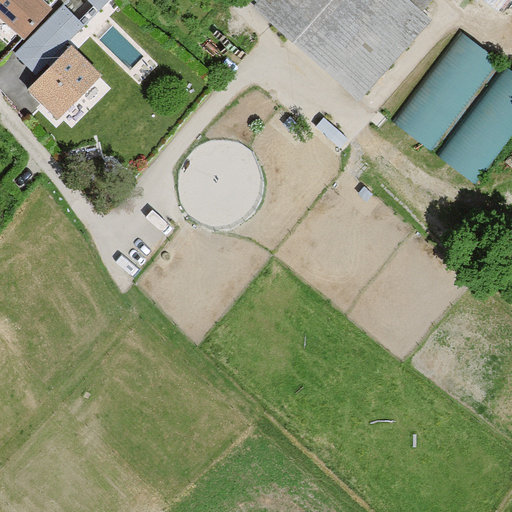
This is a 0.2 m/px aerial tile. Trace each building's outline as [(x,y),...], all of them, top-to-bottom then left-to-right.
[(0,0),(0,11),(26,35),(57,0),(0,0)] [(89,0),(100,11),(110,0),(89,0)] [(409,0),(262,0),(260,3),(355,87),(418,17),(422,11),(409,0)] [(409,0),(422,11),(432,0),(409,0)] [(85,25),(64,5),(34,36),(55,56),(52,59),(57,64),(32,90),(58,116),(98,75),(72,49),(68,54),(62,49),(85,25)] [(427,25),(418,17),(355,87),(364,96),(427,25)] [(467,27),(396,116),(434,146),(505,58),(467,27)] [(511,63),(507,60),(447,155),(484,179),(511,134),(511,63)] [(340,138),(318,117),(310,125),(333,147),(340,138)]
